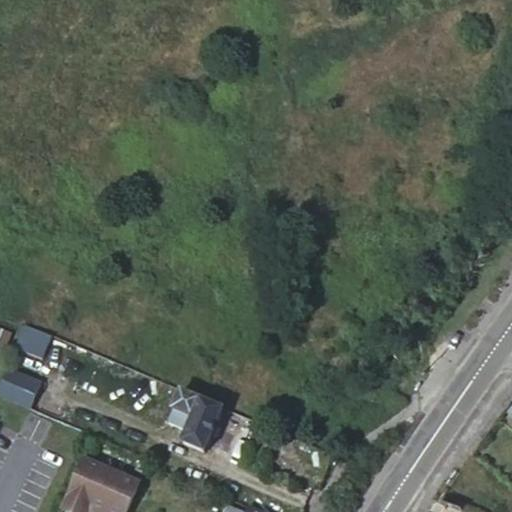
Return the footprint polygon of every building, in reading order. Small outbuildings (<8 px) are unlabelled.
[(42,336),(22,327),(14,347),(35,355),(42,336)] [(41,385),(4,369),(0,378),(0,394),(31,407),(41,385)] [(220,408),(177,390),(164,421),(182,428),(176,442),(202,452),(220,408)] [(81,460),(57,510),(63,511),(82,511),(86,505),(101,511),(122,511),(136,483),(81,460)] [(243,511),(246,506),(223,496),(217,507),(230,511),(243,511)]
